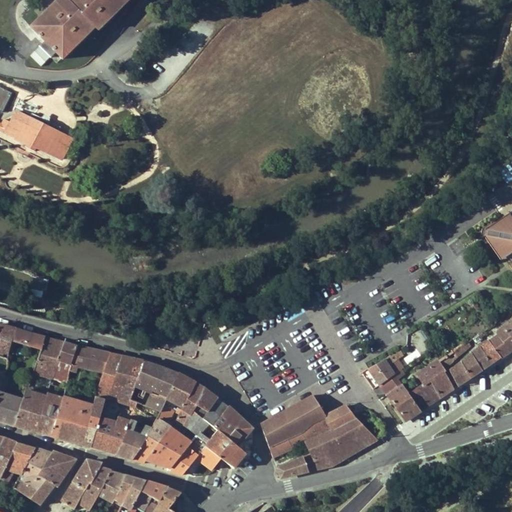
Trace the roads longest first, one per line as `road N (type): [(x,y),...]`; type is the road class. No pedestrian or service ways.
road 1 (residential): [(511,186),(316,312)]
road 2 (residential): [(211,366),(0,311)]
road 3 (residential): [(316,312),(404,454)]
road 4 (residential): [(221,494),(81,450)]
road 5 (residential): [(276,488),(256,426),(211,366)]
road 6 (residential): [(276,488),(404,454)]
